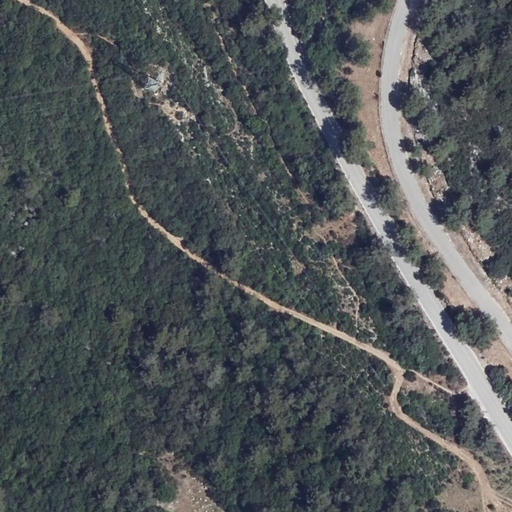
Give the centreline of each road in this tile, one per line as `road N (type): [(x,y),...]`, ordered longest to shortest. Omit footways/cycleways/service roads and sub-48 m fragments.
road 1 (track): [(454,393),(188,253),(148,216),(129,184),(83,45),(24,0)]
road 2 (tertiary): [(511,434),(389,234),(309,70),(286,0)]
